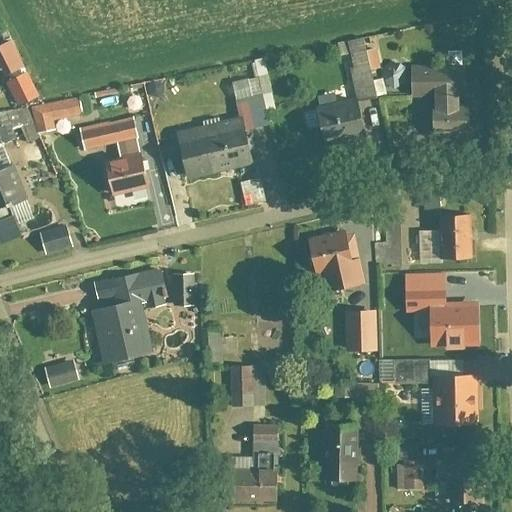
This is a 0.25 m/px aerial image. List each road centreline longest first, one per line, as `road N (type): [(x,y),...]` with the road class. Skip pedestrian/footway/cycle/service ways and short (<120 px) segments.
road 1 (residential): [(0,289),(511,157)]
road 2 (residential): [(0,356),(64,511)]
road 3 (residential): [(502,0),(511,139)]
